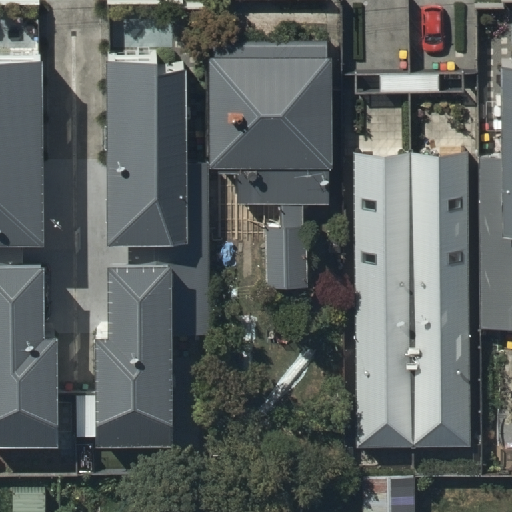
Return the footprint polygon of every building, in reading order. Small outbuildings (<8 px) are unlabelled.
[(210,44),(210,64),(206,64),(207,177),(237,177),(236,210),(278,211),(277,231),(262,231),(262,295),(307,295),(307,231),(302,231),(302,210),(329,210),(328,175),(331,174),(330,63),(323,63),(324,44),(210,44)] [(129,244),(109,244),(109,253),(102,253),(102,323),(90,323),(91,432),(169,432),(168,318),(208,319),(205,144),(184,144),(185,52),(152,52),(152,49),(104,48),(103,234),(130,235),(129,244)] [(60,328),(44,328),(44,259),(27,259),(27,236),(47,236),(46,55),(0,55),(0,441),(60,441),(60,328)] [(511,65),(508,65),(508,161),(485,161),(485,322),(511,321),(511,65)] [(412,149),(417,444),(471,444),(468,148),(412,149)] [(358,445),(417,444),(412,149),(355,150),(358,445)] [(413,511),(413,482),(362,481),(362,511),(413,511)] [(43,511),(44,494),(9,494),(9,511),(43,511)]
